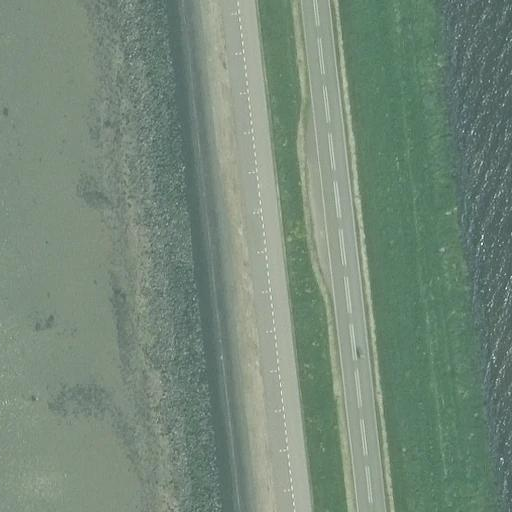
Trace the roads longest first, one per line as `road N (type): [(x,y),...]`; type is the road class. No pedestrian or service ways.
road 1 (unclassified): [(292,511),(239,0)]
road 2 (trunk): [(364,511),(311,0)]
